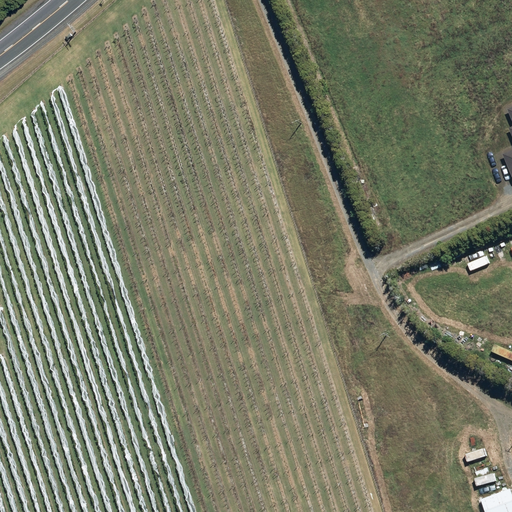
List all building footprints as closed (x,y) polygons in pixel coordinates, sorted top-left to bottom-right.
[(377,202),(374,194),(366,197),(369,205),(377,202)] [(488,257),(467,265),(470,273),(491,265),(488,257)] [(511,351),(496,344),(492,353),(511,362),(511,351)] [(484,449),(465,455),(468,463),(486,456),(484,449)] [(496,474),(475,479),(477,488),(498,483),(496,474)] [(511,511),(511,490),(511,488),(482,499),(487,511),(511,511)]
